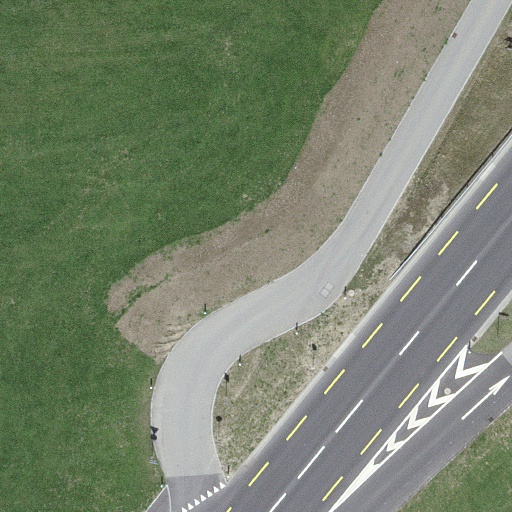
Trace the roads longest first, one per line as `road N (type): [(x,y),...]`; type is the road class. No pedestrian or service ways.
road 1 (primary): [(492,0),(439,101),(321,280),(216,339),(194,360),(181,400),(185,447),(206,511)]
road 2 (primary): [(270,511),(511,219)]
road 3 (primary): [(357,511),(511,374)]
